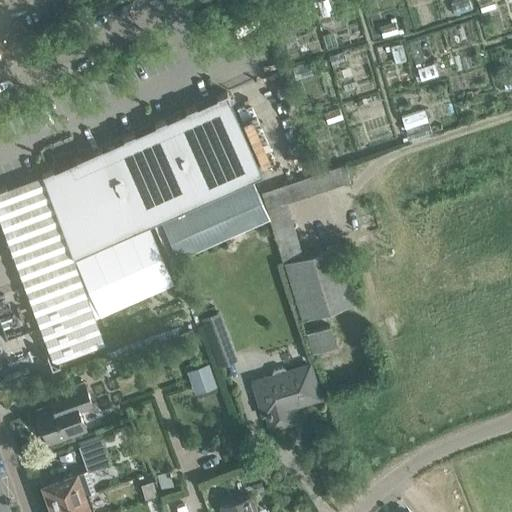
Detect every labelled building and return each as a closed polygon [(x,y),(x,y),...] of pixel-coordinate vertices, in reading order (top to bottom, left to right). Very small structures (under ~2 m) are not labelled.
[(160,218),(252,177),(262,173),(229,99),(230,98),(227,91),(42,173),(42,174),(7,187),(5,185),(0,186),(0,221),(23,282),(24,286),(49,351),(46,352),(51,366),(59,363),(58,360),(105,343),(73,256),(160,218)] [(345,164),(317,173),(261,191),(267,208),(350,180),(345,164)] [(177,256),(269,215),(252,177),(160,218),(177,256)] [(356,301),(352,289),(338,244),(284,261),(302,318),(356,301)] [(14,290),(17,300),(28,296),(24,286),(14,290)] [(218,366),(235,359),(238,358),(220,310),(200,317),(218,366)] [(329,324),(306,331),(313,351),(335,344),(329,324)] [(216,386),(208,363),(187,371),(194,393),(216,386)] [(266,412),(271,427),(292,421),(287,406),(318,397),(308,364),(253,381),(263,413),(266,412)] [(84,380),(57,390),(61,401),(36,410),(39,418),(35,420),(40,433),(43,432),(46,440),(85,426),(79,410),(92,405),(84,380)] [(85,458),(106,451),(101,437),(80,445),(85,458)] [(106,451),(85,458),(89,470),(110,462),(106,451)] [(169,469),(156,473),(161,489),(174,485),(169,469)] [(52,506),(88,493),(80,470),(44,483),(48,493),(46,495),(49,504),(52,504),(52,506)] [(157,492),(153,478),(142,482),(146,496),(157,492)] [(95,511),(88,493),(52,506),(53,508),(51,510),(51,511),(95,511)] [(257,511),(250,494),(219,505),(221,511),(257,511)]
